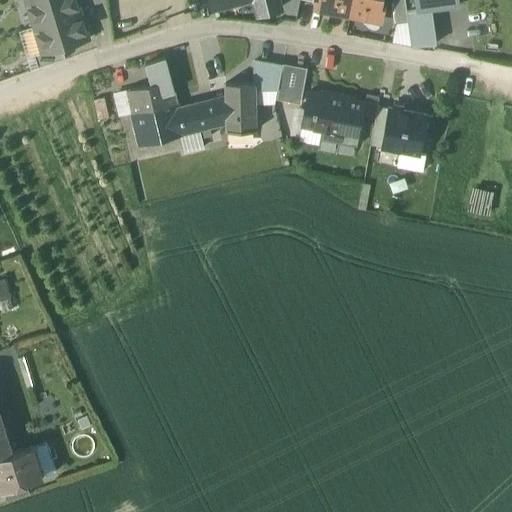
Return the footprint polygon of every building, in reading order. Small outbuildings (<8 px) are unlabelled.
[(34,12),(30,0),(25,0),(30,13),(34,12)] [(30,13),(34,27),(80,13),(76,0),(30,0),(34,12),(30,13)] [(278,0),(210,0),(213,8),(242,0),(253,0),(258,14),(281,8),(278,0)] [(338,10),(350,13),(352,0),(320,0),(318,11),(337,14),(338,10)] [(352,0),(350,13),(363,15),(362,19),(381,22),(384,0),(352,0)] [(392,0),(396,23),(408,22),(406,11),(404,0),(392,0)] [(458,5),(456,0),(416,0),(418,10),(430,8),(458,5)] [(430,8),(418,10),(406,11),(408,22),(411,47),(435,44),(430,8)] [(34,27),(38,40),(42,39),(46,52),(62,48),(88,39),(80,13),(34,27)] [(408,22),(396,23),(392,44),(411,47),(408,22)] [(38,40),(34,27),(18,31),(30,70),(38,68),(34,55),(42,53),(38,40)] [(34,55),(38,68),(65,59),(62,48),(46,52),(42,54),(42,53),(34,55)] [(126,91),(132,114),(177,104),(164,59),(144,64),(151,85),(126,91)] [(254,83),(254,91),(278,90),(282,67),(253,62),(253,83),(254,83)] [(283,64),(282,67),(278,90),(276,99),(299,103),(306,68),(283,64)] [(226,96),(214,99),(220,124),(226,122),(227,131),(255,131),(255,105),(254,91),(254,83),(253,83),(225,83),(226,96)] [(278,90),(254,91),(255,105),(275,105),(276,99),(278,90)] [(132,114),(126,91),(113,94),(119,117),(132,114)] [(320,139),(357,146),(362,117),(365,103),(307,92),(304,110),(304,111),(301,125),(321,129),(320,139)] [(366,94),(365,103),(362,117),(374,119),(377,96),(366,94)] [(93,101),(97,120),(108,118),(104,98),(93,101)] [(199,129),(220,124),(214,99),(178,109),(177,104),(132,114),(139,144),(179,134),(199,129)] [(370,144),(381,146),(388,107),(377,105),(374,121),(370,144)] [(381,146),(400,149),(421,153),(427,114),(388,107),(381,146)] [(321,129),(301,125),(298,142),(318,145),(320,139),(321,129)] [(199,129),(179,134),(184,152),(203,147),(199,129)] [(426,154),(421,153),(400,149),(397,165),(423,170),(426,154)] [(467,212),(487,216),(492,189),(472,186),(467,212)] [(5,278),(0,279),(0,301),(11,298),(5,278)] [(0,456),(12,452),(0,412),(0,456)] [(31,446),(12,452),(0,456),(0,480),(3,489),(25,481),(40,476),(31,446)] [(3,489),(6,501),(29,493),(25,481),(3,489)]
